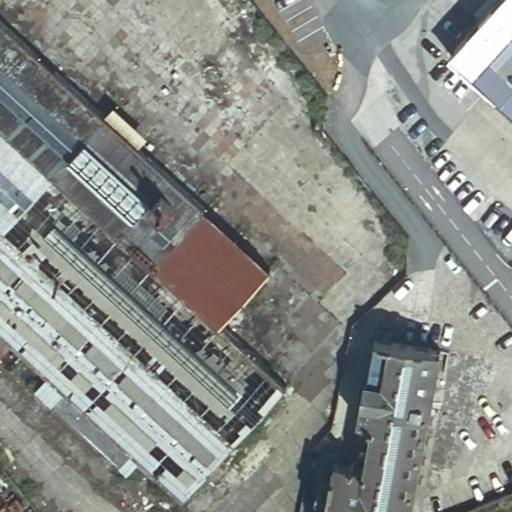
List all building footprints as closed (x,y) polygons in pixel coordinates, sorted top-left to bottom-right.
[(511,114),(511,0),(494,0),(445,54),(511,114)] [(238,21),(219,37),(232,53),(252,37),(238,21)] [(0,355),(9,345),(39,372),(44,377),(53,386),(61,392),(47,407),(113,467),(126,452),(136,462),(133,465),(143,474),(146,470),(175,496),(278,384),(216,328),(148,265),(199,209),(0,27),(0,355)] [(267,272),(199,209),(148,265),(216,328),(267,272)] [(374,330),(372,339),(384,341),(385,332),(374,330)] [(323,511),(407,511),(436,350),(384,341),(372,339),(357,422),(368,423),(362,466),(351,465),(352,461),(345,460),(344,464),(328,462),(321,499),(325,500),(323,511)] [(15,379),(25,387),(33,378),(24,370),(15,379)] [(40,400),(53,386),(44,377),(31,392),(40,400)] [(40,400),(47,407),(61,392),(53,386),(40,400)] [(123,476),(133,465),(136,462),(126,452),(113,467),(123,476)] [(140,477),(130,488),(149,506),(159,495),(140,477)] [(163,511),(169,506),(162,500),(155,507),(160,511),(163,511)]
